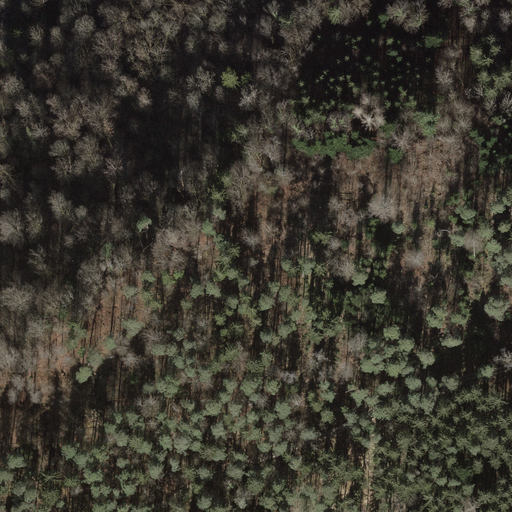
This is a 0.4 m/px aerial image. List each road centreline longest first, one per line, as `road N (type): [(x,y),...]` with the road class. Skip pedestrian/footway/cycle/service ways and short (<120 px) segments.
road 1 (track): [(511,373),(387,401),(360,426),(374,511)]
road 2 (track): [(360,426),(213,474),(152,511)]
